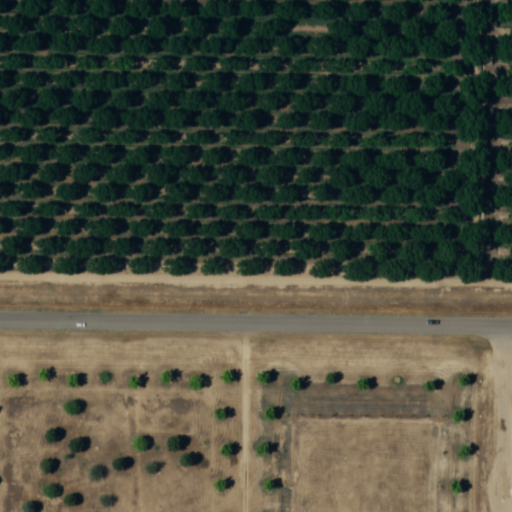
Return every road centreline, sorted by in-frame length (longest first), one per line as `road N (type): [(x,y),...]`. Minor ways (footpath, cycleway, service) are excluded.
road 1 (tertiary): [(511,326),(0,319)]
road 2 (residential): [(501,511),(503,326)]
